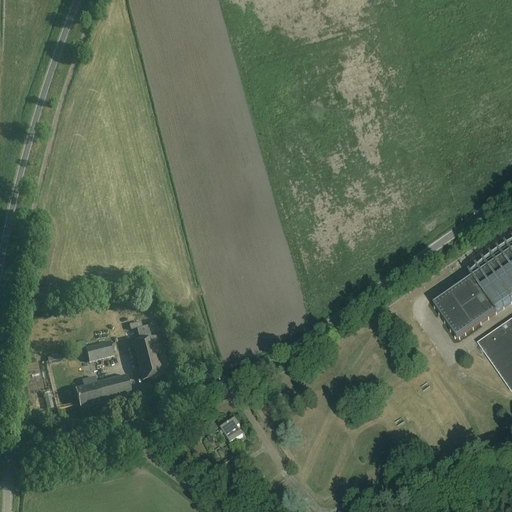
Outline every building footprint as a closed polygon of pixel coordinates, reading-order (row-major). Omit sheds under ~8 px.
[(511,247),(477,272),(479,275),(472,280),(472,279),(471,280),(472,281),(465,285),(464,285),(464,286),(457,291),(457,290),(456,290),(457,291),(449,296),(449,295),(448,296),(449,296),(442,301),(441,301),(441,302),(436,305),(435,305),(435,306),(433,307),(435,309),(434,310),(435,310),(439,316),(438,316),(439,317),(440,316),(445,324),(444,324),(444,325),(445,324),(451,332),(450,333),(451,333),(455,339),(454,339),(455,340),(455,339),(457,341),(459,340),(459,341),(460,340),(459,339),(464,336),(465,337),(465,336),(472,331),(473,331),(472,330),(480,325),(481,326),(481,325),(488,320),(488,321),(489,320),(488,319),(495,315),(496,315),(496,314),(503,309),(503,310),(504,310),(503,309),(511,304),(511,305),(511,304),(511,303),(511,247)] [(511,321),(511,322),(510,322),(510,323),(503,328),(502,327),(502,328),(495,333),(494,333),(494,334),(487,339),(487,338),(486,339),(481,343),(481,342),(480,343),(478,345),(480,347),(479,347),(480,348),(484,353),(483,353),(484,354),(484,353),(489,361),(489,362),(490,361),(495,369),(494,369),(495,370),(495,369),(500,377),(500,378),(501,377),(506,385),(505,385),(506,385),(510,390),(509,391),(510,391),(511,393),(511,321)] [(161,336),(133,344),(143,383),(171,376),(161,336)] [(89,364),(114,358),(109,337),(84,344),(89,364)] [(84,356),(81,348),(74,350),(77,358),(84,356)] [(307,384),(307,383),(306,382),(306,381),(306,380),(305,378),(304,377),(303,376),(302,375),(301,374),(300,373),(299,373),(297,372),(296,372),(295,371),(293,371),(292,371),(291,371),(290,372),(288,372),(287,372),(286,373),(285,374),(284,375),(283,375),(282,377),(281,378),(281,379),(280,380),(280,381),(279,382),(279,384),(279,385),(279,387),(279,388),(280,389),(280,391),(281,393),(282,393),(283,394),(284,396),(285,396),(286,397),(287,398),(289,398),(290,399),(292,399),(294,399),(296,399),(297,399),(299,398),(300,397),(301,396),(302,396),(303,395),(304,394),(305,392),(306,391),(306,390),(306,389),(307,387),(307,386),(307,384)] [(75,391),(81,410),(132,397),(127,378),(97,386),(95,379),(83,382),(85,388),(75,391)] [(235,420),(220,430),(230,446),(243,437),(237,429),(240,427),(235,420)] [(221,473),(232,466),(228,460),(217,467),(221,473)]
